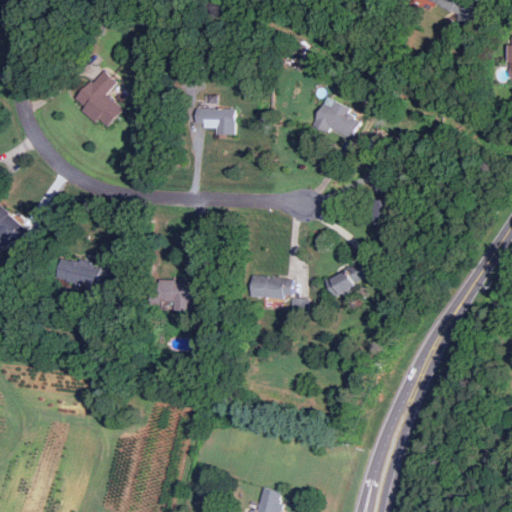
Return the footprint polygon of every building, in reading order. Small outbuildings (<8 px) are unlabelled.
[(426,0),(461,17),(468,0),(426,0)] [(140,60),(156,48),(147,36),(131,48),(140,60)] [(80,95),(110,126),(127,109),(111,92),(122,81),(108,67),(80,95)] [(329,95),(351,103),(347,114),(364,120),(358,138),(318,123),(329,95)] [(202,113),(236,113),(236,140),(223,140),(223,130),(202,130),(202,113)] [(381,200),(399,201),(398,225),(380,224),(381,200)] [(0,202),(0,242),(5,247),(12,236),(19,241),(31,224),(0,202)] [(63,257),(58,280),(112,292),(117,269),(63,257)] [(363,259),(375,279),(339,299),(328,279),(363,259)] [(257,275),(256,297),(296,298),(297,277),(257,275)] [(158,278),(157,302),(182,303),(182,310),(203,311),(204,279),(158,278)] [(280,511),(287,493),(268,487),(260,511),(280,511)]
